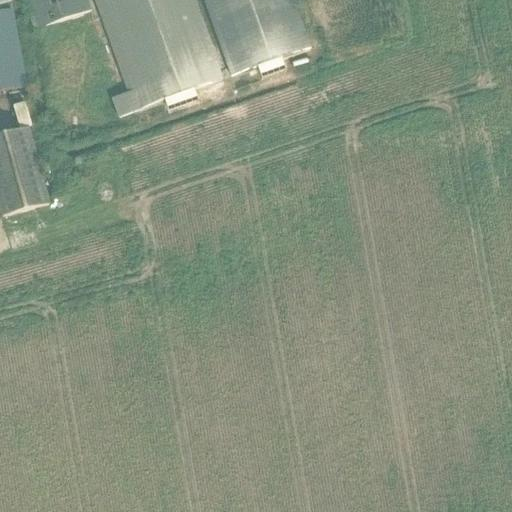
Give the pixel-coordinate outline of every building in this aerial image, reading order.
[(12,0),(0,0),(0,8),(14,4),(12,0)] [(22,0),(28,13),(35,33),(90,13),(85,0),(22,0)] [(104,0),(105,1),(97,4),(131,95),(113,101),(120,119),(165,104),(169,116),(198,105),(194,94),(223,84),(192,0),(104,0)] [(201,0),(230,81),(258,72),(262,83),(285,75),(281,63),(309,53),(290,0),(201,0)] [(0,92),(20,91),(12,12),(0,13),(0,92)] [(28,130),(0,138),(0,217),(1,220),(49,207),(28,130)] [(39,211),(4,221),(8,233),(22,230),(23,235),(33,233),(47,229),(46,225),(45,221),(41,222),(39,211)]
